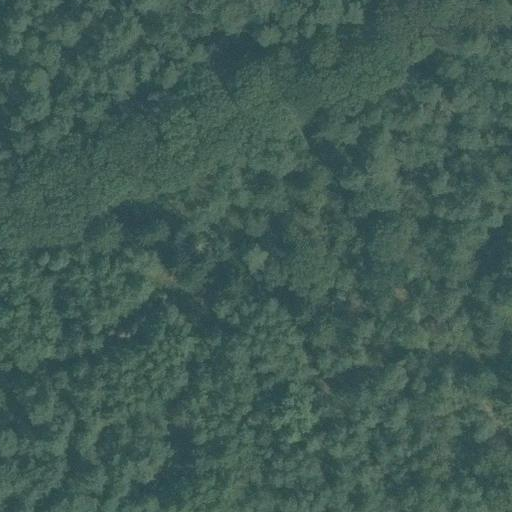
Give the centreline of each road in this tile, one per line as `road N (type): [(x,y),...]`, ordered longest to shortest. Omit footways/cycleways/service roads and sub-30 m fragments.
road 1 (track): [(257,93),(0,209)]
road 2 (track): [(461,0),(257,93)]
